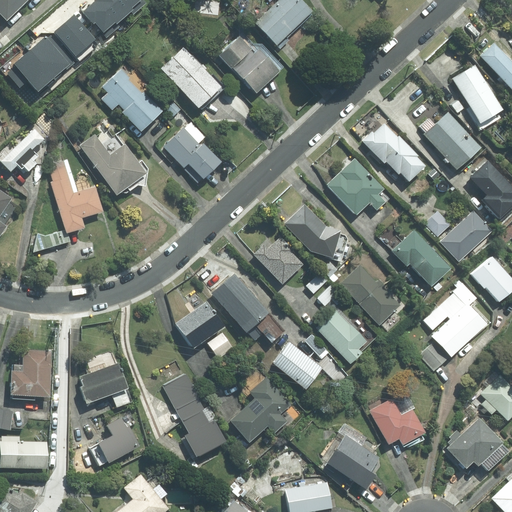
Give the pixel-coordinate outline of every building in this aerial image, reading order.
[(28,0),(0,0),(0,13),(7,20),(28,0)] [(126,16),(111,0),(96,0),(83,12),(106,38),(120,26),(117,23),(126,16)] [(111,0),(126,16),(131,11),(134,14),(147,3),(143,0),(111,0)] [(313,11),(302,0),(278,0),(256,23),(281,48),(289,39),(288,38),(311,14),(310,13),(313,11)] [(74,15),(54,32),(80,61),(96,47),(92,42),(95,39),(74,15)] [(243,33),(220,56),(257,94),(285,68),(263,44),(253,43),(243,33)] [(75,62),(51,35),(48,38),(46,37),(30,50),(54,78),(66,68),(67,69),(75,62)] [(511,61),(494,42),(479,56),(511,90),(511,61)] [(183,47),(161,68),(202,111),(226,88),(213,75),(212,76),(183,47)] [(54,78),(30,50),(14,64),(16,66),(7,73),(20,88),(28,80),(38,91),(54,78)] [(475,65),(453,79),(471,106),(467,109),(480,130),(501,117),(498,112),(503,109),(475,65)] [(113,108),(118,102),(126,110),(124,112),(141,130),(161,111),(144,93),(142,94),(128,80),(129,78),(121,70),(103,87),(110,93),(104,99),(113,108)] [(481,147),(448,112),(435,124),(429,117),(418,128),(446,158),(444,160),(448,164),(450,162),(457,169),(481,147)] [(372,131),(363,140),(385,163),(387,161),(399,174),(401,172),(409,181),(425,166),(416,157),(417,155),(400,137),(398,138),(384,124),(374,133),(372,131)] [(183,127),(163,147),(198,183),(220,161),(204,144),(202,146),(183,127)] [(95,134),(80,145),(117,195),(121,192),(127,193),(138,185),(146,186),(148,169),(142,161),(139,163),(126,144),(124,146),(116,135),(113,137),(107,128),(97,136),(95,134)] [(11,173),(17,167),(25,175),(37,164),(42,165),(46,144),(43,140),(44,139),(35,129),(0,161),(11,173)] [(355,159),(328,185),(357,215),(370,203),(377,210),(389,199),(382,191),(383,189),(355,159)] [(53,181),(50,182),(66,230),(67,233),(68,233),(85,228),(82,218),(103,211),(95,187),(78,192),(67,160),(48,166),(53,181)] [(511,186),(488,161),(471,177),(488,195),(483,200),(500,219),(511,207),(511,186)] [(12,199),(0,190),(0,235),(7,226),(5,225),(17,207),(10,202),(12,199)] [(305,205),(285,224),(311,251),(333,257),(332,259),(341,261),(348,239),(346,235),(340,233),(341,231),(326,227),(305,205)] [(425,223),(437,236),(450,224),(438,211),(425,223)] [(491,231),(473,212),(441,242),(459,261),(491,231)] [(70,241),(68,233),(67,233),(66,230),(46,236),(38,234),(33,252),(70,241)] [(450,268),(414,231),(393,251),(407,266),(411,263),(432,285),(450,268)] [(264,245),(254,255),(283,283),(302,264),(290,252),(293,249),(281,236),(268,249),(264,245)] [(511,277),(492,257),(473,274),(499,302),(511,289),(511,277)] [(330,261),(321,269),(332,283),(338,278),(333,272),(337,269),(330,261)] [(360,266),(341,284),(380,324),(399,305),(385,291),(387,288),(380,280),(377,283),(360,266)] [(321,273),(307,286),(313,293),(327,280),(321,273)] [(234,275),(213,294),(255,339),(263,332),(272,342),(284,331),(268,315),(270,313),(234,275)] [(433,336),(452,356),(487,324),(469,305),(476,298),(462,283),(452,292),(454,293),(425,320),(437,333),(433,336)] [(333,285),(319,298),(325,305),(339,292),(333,285)] [(206,302),(176,323),(193,347),(223,325),(206,302)] [(336,310),(317,329),(351,363),(362,353),(358,349),(366,341),(336,310)] [(222,333),(208,343),(218,357),(232,348),(222,333)] [(312,335),(305,341),(322,358),(328,352),(312,335)] [(289,343),(274,363),(306,387),(321,368),(289,343)] [(419,355),(434,371),(447,358),(433,343),(419,355)] [(23,365),(12,365),(11,395),(50,396),(51,351),(24,350),(23,365)] [(81,388),(87,403),(112,394),(127,388),(128,388),(118,364),(117,364),(113,353),(109,351),(86,360),(92,374),(81,378),(84,386),(81,388)] [(214,368),(205,357),(190,370),(199,380),(214,368)] [(240,381),(257,400),(234,420),(250,439),(268,423),(277,434),(299,415),(267,377),(266,378),(256,367),(240,381)] [(511,413),(511,385),(495,368),(480,382),(485,387),(478,393),(485,400),(481,404),(491,414),(496,409),(506,419),(511,413)] [(186,374),(163,386),(182,421),(205,409),(186,374)] [(112,394),(117,407),(132,401),(127,388),(112,394)] [(425,432),(412,409),(414,408),(405,392),(370,411),(389,445),(399,439),(404,448),(407,446),(408,448),(424,439),(421,434),(425,432)] [(205,409),(182,421),(189,434),(185,436),(197,458),(226,442),(215,421),(218,420),(210,406),(205,409)] [(13,412),(0,410),(0,427),(11,429),(13,412)] [(108,461),(109,463),(140,446),(129,426),(136,422),(131,413),(108,426),(113,435),(98,443),(108,461)] [(451,445),(448,448),(467,467),(474,460),(478,465),(481,463),(488,471),(508,451),(502,444),(504,443),(480,418),(462,435),(457,430),(450,437),(452,439),(448,442),(451,445)] [(346,436),(328,463),(367,489),(376,475),(370,470),(379,457),(360,445),(365,437),(345,423),(339,432),(346,436)] [(0,441),(0,463),(0,467),(47,469),(47,442),(19,442),(19,437),(2,436),(2,441),(0,441)] [(108,461),(98,443),(90,448),(100,466),(108,461)] [(510,482),(493,498),(505,511),(511,511),(511,473),(507,478),(510,482)] [(117,511),(163,511),(168,508),(160,499),(167,494),(155,479),(149,484),(141,474),(124,488),(133,499),(117,511)] [(300,489),(285,491),(288,511),(304,511),(311,511),(335,507),(334,498),(331,498),(327,478),(299,483),(300,489)] [(0,511),(29,511),(36,502),(22,493),(21,495),(2,484),(0,488),(0,511)] [(247,511),(234,501),(225,511),(247,511)]
